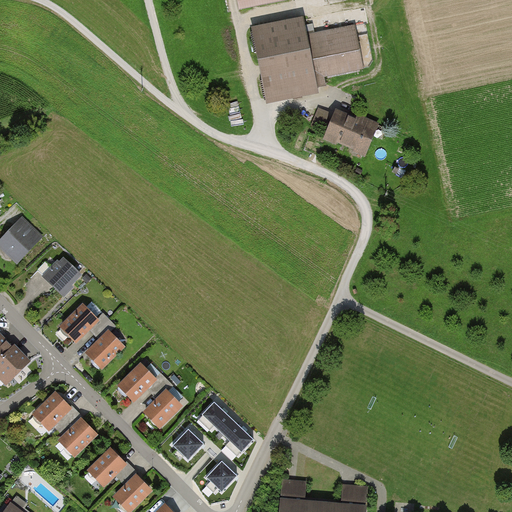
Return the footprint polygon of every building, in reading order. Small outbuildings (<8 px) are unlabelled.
[(303,16),(249,27),(265,105),(316,94),(314,83),(364,73),(354,25),(307,34),(303,16)] [(321,107),(318,118),(328,121),(331,110),(321,107)] [(338,111),(327,136),(366,152),(377,127),(338,111)] [(21,219),(0,240),(0,252),(15,268),(43,240),(21,219)] [(40,278),(62,298),(81,277),(59,258),(40,278)] [(81,305),(57,329),(75,347),(99,323),(81,305)] [(106,332),(82,355),(100,373),(124,350),(106,332)] [(0,337),(0,359),(11,349),(0,337)] [(0,359),(0,385),(4,389),(27,365),(11,349),(0,359)] [(115,389),(132,406),(156,381),(139,365),(115,389)] [(164,391),(141,414),(159,432),(182,409),(164,391)] [(53,393),(29,415),(47,433),(70,412),(53,393)] [(214,402),(202,415),(222,434),(234,421),(214,402)] [(97,438),(80,421),(57,443),(74,460),(97,438)] [(234,421),(222,434),(242,452),(254,440),(234,421)] [(189,429),(173,445),(189,460),(204,444),(189,429)] [(108,449),(85,471),(102,489),(126,466),(108,449)] [(222,461),(207,476),(222,491),(237,475),(222,461)] [(132,511),(152,493),(134,475),(109,499),(121,511),(132,511)] [(306,483),(282,481),(279,511),(365,511),(368,488),(344,486),(343,505),(304,502),(306,483)] [(1,511),(21,511),(9,502),(1,511)]
